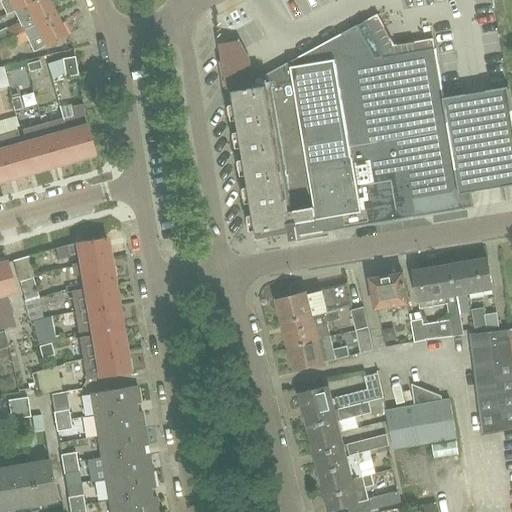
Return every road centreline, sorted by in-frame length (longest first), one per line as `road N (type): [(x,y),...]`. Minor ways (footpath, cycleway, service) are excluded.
road 1 (residential): [(224,269),(511,223)]
road 2 (residential): [(224,269),(182,8)]
road 3 (residential): [(288,511),(224,269)]
road 4 (residential): [(155,280),(194,511)]
road 5 (residential): [(113,37),(139,181)]
road 6 (residential): [(0,222),(139,181)]
